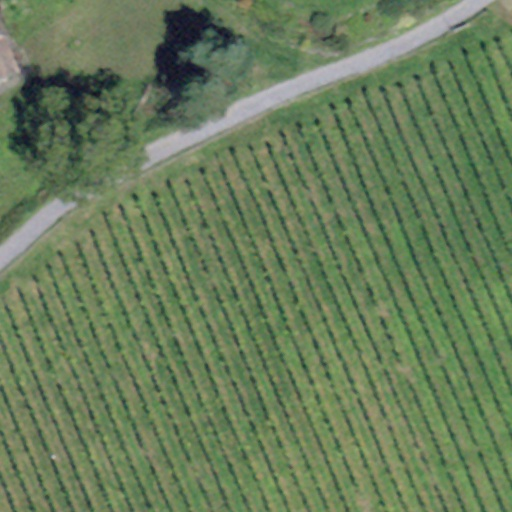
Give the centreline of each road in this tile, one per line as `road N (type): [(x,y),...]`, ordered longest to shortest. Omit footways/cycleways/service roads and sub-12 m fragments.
road 1 (residential): [(476,0),(437,26),(224,115),(82,190),(0,258)]
road 2 (track): [(329,74),(204,0)]
